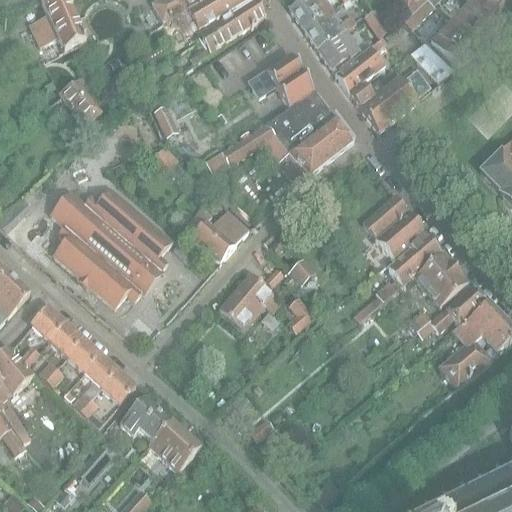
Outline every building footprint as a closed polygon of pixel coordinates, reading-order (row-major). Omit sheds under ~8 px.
[(63,55),(85,47),(64,0),(50,0),(40,5),(48,22),(31,29),(41,51),(57,43),(63,55)] [(165,0),(151,8),(162,28),(185,14),(211,0),(165,0)] [(209,33),(255,3),(253,0),(211,0),(185,14),(197,35),(207,29),(209,33)] [(303,34),(332,14),(322,0),(306,0),(288,13),(303,34)] [(398,0),(410,19),(426,3),(429,0),(398,0)] [(433,10),(442,0),(429,0),(426,3),(433,10)] [(471,0),(467,5),(497,32),(511,15),(511,9),(501,0),(471,0)] [(511,0),(501,0),(511,9),(511,0)] [(209,33),(197,40),(208,58),(264,22),(265,22),(255,3),(209,33)] [(433,10),(426,3),(410,19),(402,27),(410,34),(434,12),(432,10),(433,10)] [(448,19),(446,22),(449,24),(478,52),(497,32),(467,5),(451,22),(448,19)] [(375,13),(366,19),(366,20),(363,22),(378,43),(390,35),(375,13)] [(303,34),(317,55),(346,34),(356,27),(350,20),(340,26),(332,14),(303,34)] [(478,52),(449,24),(430,45),(459,72),(478,52)] [(346,34),(317,55),(331,76),(361,55),(346,34)] [(368,96),(368,95),(363,89),(384,72),(373,58),(386,47),(382,43),(334,81),(353,108),(353,107),(368,96)] [(439,89),(453,76),(424,47),(410,60),(439,89)] [(289,113),(313,98),(312,96),(313,96),(290,61),(248,88),(258,103),(274,92),(288,112),(288,111),(289,112),(289,113)] [(76,86),(67,92),(57,98),(84,130),(101,116),(85,97),(83,98),(80,92),(88,88),(93,97),(106,89),(95,71),(75,84),(76,86)] [(382,95),(399,82),(392,74),(375,87),(376,89),(382,95)] [(368,96),(353,107),(378,138),(418,107),(399,82),(382,95),(376,89),(368,95),(368,96)] [(265,129),(266,131),(206,169),(214,182),(276,143),(289,160),(278,168),(295,191),(308,180),(309,181),(353,146),(315,96),(313,98),(289,113),(265,129)] [(165,112),(154,117),(161,133),(172,127),(165,112)] [(500,155),(479,176),(500,197),(499,198),(511,211),(511,144),(501,156),(500,155)] [(172,248),(110,194),(98,208),(90,201),(83,209),(69,197),(49,220),(64,232),(57,240),(65,246),(52,260),(114,314),(126,300),(134,307),(141,298),(138,295),(157,275),(160,277),(167,268),(159,262),(172,248)] [(360,227),(375,244),(392,265),(407,253),(408,254),(425,238),(393,200),(360,227)] [(0,231),(5,237),(31,212),(21,201),(0,221),(0,231)] [(219,268),(235,250),(211,231),(205,226),(210,220),(200,212),(181,236),(219,268)] [(211,231),(235,250),(248,234),(226,215),(211,231)] [(407,253),(392,265),(395,268),(387,274),(396,285),(390,290),(388,288),(375,299),(377,301),(353,321),(358,328),(412,281),(413,282),(442,258),(425,238),(408,254),(407,253)] [(442,258),(413,282),(439,312),(457,296),(461,301),(471,292),(468,288),(467,288),(442,258)] [(314,278),(301,263),(286,277),(298,292),(314,278)] [(263,284),(271,291),(282,279),(274,272),(263,284)] [(0,328),(29,296),(7,275),(0,282),(0,328)] [(271,318),(280,308),(272,302),(273,300),(249,280),(218,316),(242,337),(264,311),(271,318)] [(434,333),(438,337),(452,324),(458,332),(486,309),(471,292),(461,301),(429,327),(428,326),(415,337),(421,344),(434,333)] [(296,322),(287,330),(296,339),(314,322),(297,305),(288,313),(296,322)] [(509,347),(511,344),(511,336),(486,309),(458,332),(451,337),(463,350),(437,372),(456,395),(479,375),(485,369),(507,349),(508,350),(510,348),(509,347)] [(31,331),(48,346),(65,328),(47,313),(31,331)] [(428,326),(429,325),(422,316),(408,328),(415,337),(428,326)] [(48,346),(66,362),(82,344),(65,328),(48,346)] [(83,378),(100,360),(82,344),(66,362),(83,378)] [(0,357),(0,375),(18,394),(33,381),(7,351),(0,357)] [(28,368),(37,358),(29,352),(21,362),(28,368)] [(83,378),(100,393),(117,375),(100,360),(83,378)] [(48,368),(39,378),(46,384),(55,374),(48,368)] [(55,374),(46,384),(53,390),(61,380),(55,374)] [(0,406),(1,406),(12,397),(13,398),(18,394),(0,375),(0,406)] [(117,375),(100,393),(118,410),(135,391),(117,375)] [(89,405),(82,399),(73,408),(80,415),(89,405)] [(153,445),(171,425),(143,401),(119,427),(133,439),(139,433),(153,445)] [(89,405),(80,415),(87,421),(96,411),(89,405)] [(0,439),(14,461),(25,454),(22,448),(27,444),(1,406),(0,406),(0,439)] [(171,425),(153,445),(148,451),(177,477),(201,451),(171,424),(171,425)] [(256,448),(273,434),(265,424),(248,438),(256,448)] [(511,511),(511,428),(511,429),(511,431),(511,436),(509,438),(511,440),(511,439),(511,473),(509,474),(511,479),(497,486),(494,481),(492,483),(494,487),(479,495),(477,490),(474,491),(477,496),(461,504),(459,499),(456,500),(459,505),(444,511),(443,511),(442,508),(439,509),(440,511),(511,511)] [(74,478),(87,490),(111,463),(97,451),(74,478)] [(328,484),(310,501),(322,511),(339,495),(328,484)] [(122,511),(146,511),(150,507),(137,495),(122,511)] [(43,511),(34,503),(27,511),(28,511),(43,511)]
